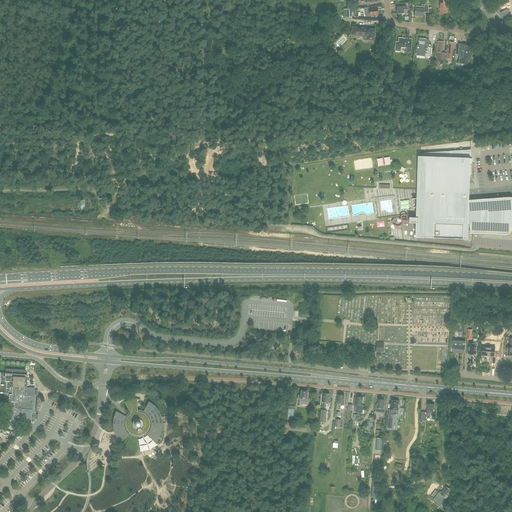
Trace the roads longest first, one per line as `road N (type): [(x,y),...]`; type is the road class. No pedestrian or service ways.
road 1 (primary): [(511,278),(314,270),(0,278)]
road 2 (primary): [(4,289),(284,278),(511,285)]
road 3 (tertiary): [(365,380),(106,356)]
road 4 (tertiary): [(106,361),(365,380)]
road 5 (track): [(289,306),(316,292),(511,296)]
road 6 (track): [(184,511),(195,414),(177,392),(151,392)]
road 7 (unclassified): [(29,511),(87,446),(103,386)]
road 8 (tertiary): [(511,394),(365,380)]
road 9 (residential): [(497,25),(474,32),(396,23),(386,0)]
